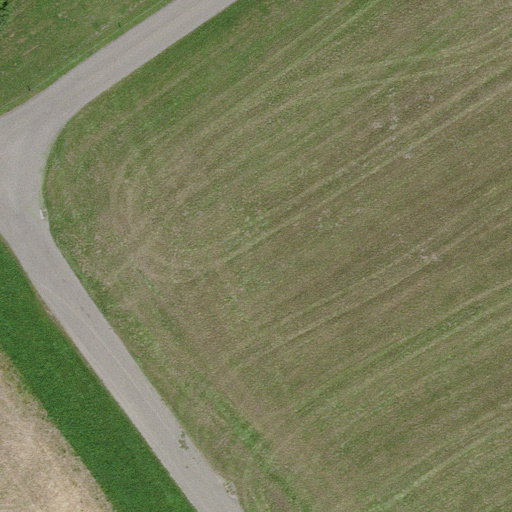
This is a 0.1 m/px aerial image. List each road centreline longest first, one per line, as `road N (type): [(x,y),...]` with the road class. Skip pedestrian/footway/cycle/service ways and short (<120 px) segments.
road 1 (unclassified): [(230,511),(0,187)]
road 2 (unclassified): [(0,143),(214,0)]
